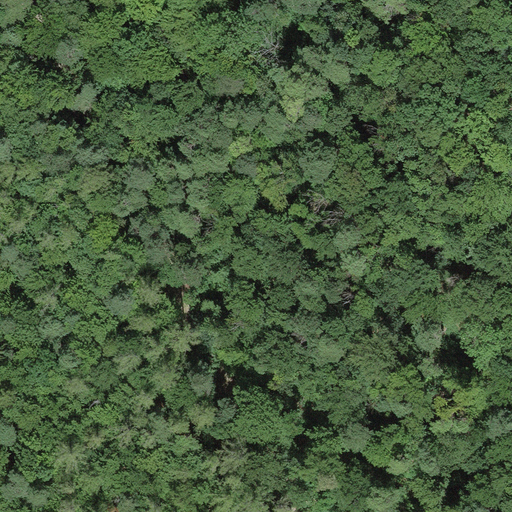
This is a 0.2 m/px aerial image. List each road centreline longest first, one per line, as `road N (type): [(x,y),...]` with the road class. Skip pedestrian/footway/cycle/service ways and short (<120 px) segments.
road 1 (track): [(33,0),(167,275),(302,511)]
road 2 (track): [(110,152),(97,0)]
